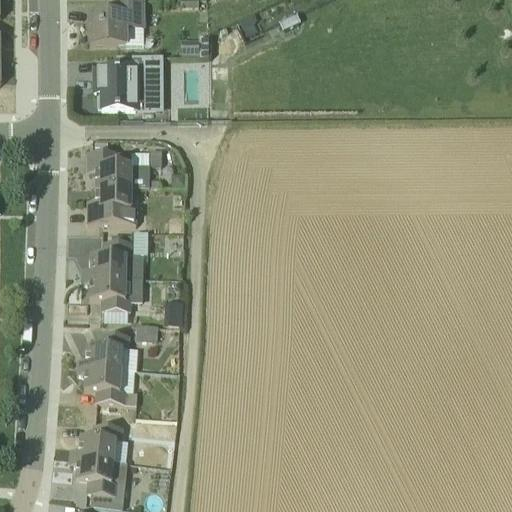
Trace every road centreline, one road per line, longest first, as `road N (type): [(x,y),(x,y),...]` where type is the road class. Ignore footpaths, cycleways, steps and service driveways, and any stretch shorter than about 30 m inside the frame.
road 1 (unclassified): [(174,511),(199,166),(175,139),(40,136)]
road 2 (residential): [(26,511),(41,376),(40,136)]
road 3 (residential): [(40,136),(39,0)]
